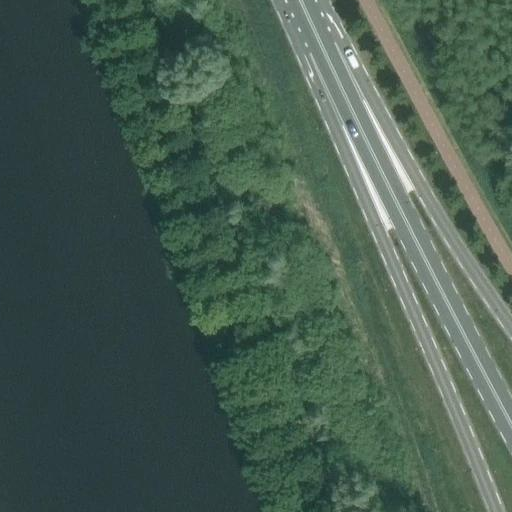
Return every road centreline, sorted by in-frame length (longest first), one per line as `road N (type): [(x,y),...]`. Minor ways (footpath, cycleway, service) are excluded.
road 1 (primary): [(320,45),(374,218),(498,511)]
road 2 (primary): [(511,422),(320,45)]
road 3 (primary): [(511,324),(320,45)]
